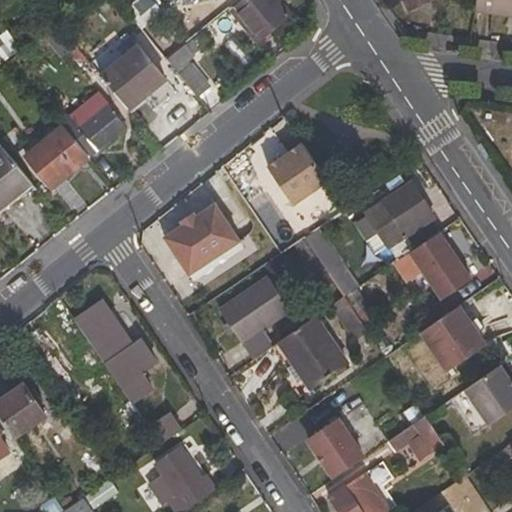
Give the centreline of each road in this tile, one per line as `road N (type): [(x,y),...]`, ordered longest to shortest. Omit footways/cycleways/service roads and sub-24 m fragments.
road 1 (residential): [(110,231),(300,511)]
road 2 (residential): [(110,231),(360,28)]
road 3 (residential): [(0,321),(110,231)]
road 4 (residential): [(511,249),(442,149)]
